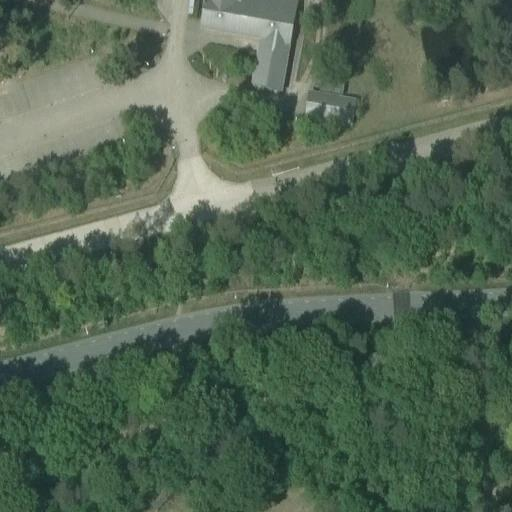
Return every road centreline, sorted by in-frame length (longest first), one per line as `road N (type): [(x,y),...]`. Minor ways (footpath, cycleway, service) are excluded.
road 1 (primary): [(0,378),(216,323),(511,302)]
road 2 (unknown): [(0,138),(118,101),(162,106),(177,128),(198,204)]
